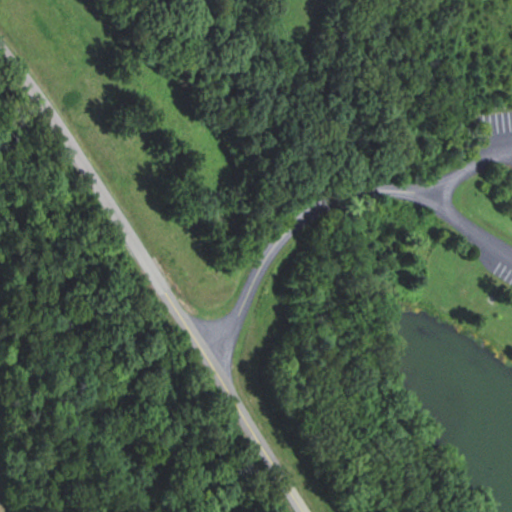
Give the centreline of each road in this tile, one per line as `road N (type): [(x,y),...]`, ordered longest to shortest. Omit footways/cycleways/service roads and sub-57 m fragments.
road 1 (residential): [(208,354),(0,48)]
road 2 (residential): [(305,511),(208,354)]
